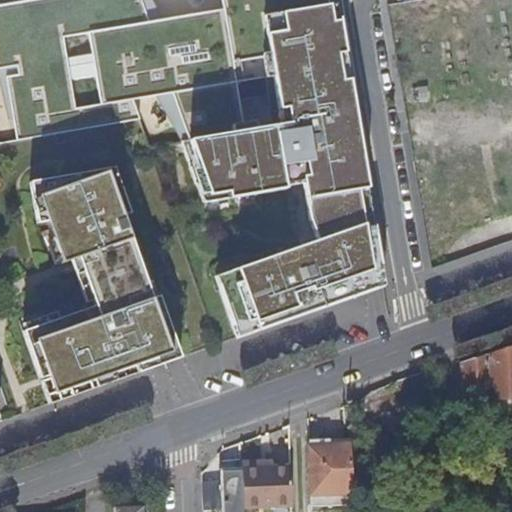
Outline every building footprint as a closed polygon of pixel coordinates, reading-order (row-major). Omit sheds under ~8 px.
[(148,0),(30,0),(0,5),(0,144),(137,121),(130,100),(263,76),(273,121),(179,138),(208,205),(291,183),(309,237),(210,273),(232,338),(375,290),(341,65),(331,0),(215,0),(217,7),(205,8),(157,16),(148,0)] [(19,323),(48,405),(167,363),(181,358),(184,348),(162,287),(157,288),(126,203),(132,201),(116,156),(33,170),(39,211),(49,210),(63,248),(72,245),(79,264),(91,299),(19,323)] [(511,347),(487,356),(489,400),(511,399),(511,347)] [(489,400),(487,356),(461,365),(462,402),(489,402),(489,400)] [(351,506),(349,447),(329,447),(328,441),(308,442),(310,507),(351,506)] [(491,466),(490,449),(470,451),(471,467),(491,466)] [(292,506),(290,467),(274,467),(261,468),(261,462),(241,463),(241,472),(243,509),(292,506)] [(243,511),(243,509),(241,472),(231,472),(222,480),(223,511),(243,511)]
